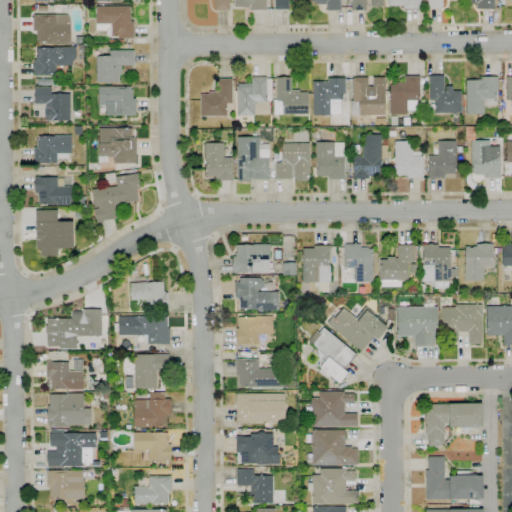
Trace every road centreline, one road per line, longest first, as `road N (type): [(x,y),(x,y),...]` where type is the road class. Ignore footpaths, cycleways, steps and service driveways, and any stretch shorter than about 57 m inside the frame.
road 1 (tertiary): [(511,210),(211,214),(134,242),(82,274),(32,292),(0,293)]
road 2 (residential): [(167,0),(171,167),(200,279),(203,511)]
road 3 (residential): [(0,12),(13,511)]
road 4 (residential): [(511,42),(168,46)]
road 5 (residential): [(511,376),(395,383),(391,511)]
